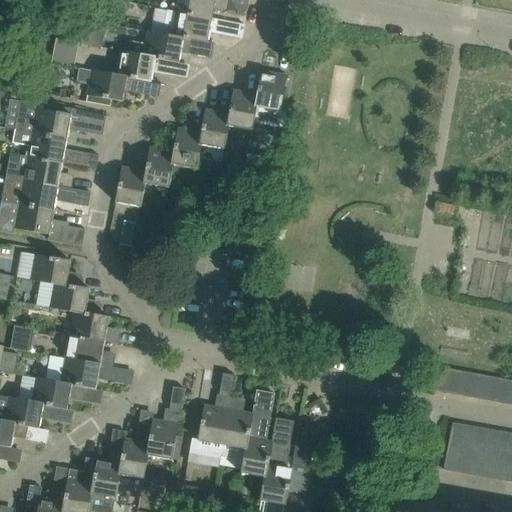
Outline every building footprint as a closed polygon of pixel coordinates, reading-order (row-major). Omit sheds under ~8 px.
[(236,0),(177,0),(175,12),(212,19),(214,10),(219,10),(223,14),(226,12),(231,12),(236,12),(238,16),(247,11),(249,2),(236,0)] [(102,1),(98,21),(113,24),(117,4),(102,1)] [(166,11),(162,34),(171,36),(208,43),(209,33),(242,39),(244,26),(212,19),(175,12),(166,11)] [(127,53),(168,61),(168,62),(179,64),(180,53),(211,58),(214,44),(208,43),(171,36),(162,34),(147,31),(145,44),(129,41),(127,53)] [(56,40),(51,64),(62,66),(67,43),(56,40)] [(115,75),(115,76),(140,80),(140,81),(151,83),(153,73),(154,64),(158,65),(160,70),(166,71),(168,62),(168,61),(127,53),(119,51),(115,75)] [(49,72),(50,63),(39,62),(38,71),(49,72)] [(78,68),(76,82),(89,84),(86,102),(110,107),(111,100),(123,102),(125,91),(138,94),(140,81),(140,80),(115,76),(115,75),(78,68)] [(257,95),(255,107),(256,108),(280,112),(286,76),(261,72),(256,95),(257,95)] [(254,108),(256,95),(233,91),(228,114),(230,114),(227,127),(228,127),(252,131),(256,108),(254,108)] [(71,109),(70,115),(39,109),(39,105),(20,101),(9,99),(2,128),(14,130),(67,140),(69,130),(102,136),(106,117),(71,109)] [(202,134),(197,159),(198,159),(222,163),(228,127),(227,127),(230,114),(228,114),(205,110),(201,133),(202,134)] [(173,153),(171,164),(172,165),(196,169),(198,159),(197,159),(202,134),(201,133),(177,129),(173,153)] [(14,130),(10,154),(63,164),(96,170),(99,156),(65,150),(67,140),(14,130)] [(146,172),(144,185),(145,186),(167,190),(172,165),(171,164),(173,153),(149,148),(145,172),(146,172)] [(10,154),(6,177),(71,190),(73,180),(66,178),(63,182),(59,181),(61,173),(63,164),(10,154)] [(245,171),(243,177),(271,159),(248,155),(245,171)] [(121,167),(115,203),(141,208),(145,186),(144,185),(146,172),(145,172),(121,167)] [(231,169),(230,176),(243,178),(243,177),(245,171),(231,169)] [(71,190),(6,177),(1,200),(54,210),(56,201),(62,202),(62,203),(88,208),(91,193),(71,190)] [(203,187),(202,195),(215,197),(216,189),(203,187)] [(15,229),(31,232),(49,235),(48,241),(82,247),(85,230),(60,225),(55,229),(51,229),(54,210),(1,200),(0,208),(0,232),(14,235),(15,229)] [(173,215),(186,217),(188,209),(175,207),(173,215)] [(145,234),(158,236),(160,228),(147,226),(145,234)] [(118,252),(131,255),(133,247),(131,247),(134,232),(122,230),(118,252)] [(67,280),(70,261),(50,258),(35,255),(31,275),(30,279),(54,284),(54,283),(79,288),(79,287),(81,278),(74,277),(71,281),(67,280)] [(10,277),(0,274),(0,299),(6,300),(10,277)] [(54,284),(50,308),(72,312),(73,311),(98,316),(98,315),(100,306),(93,305),(90,309),(86,308),(88,300),(90,289),(79,287),(79,288),(54,283),(54,284)] [(72,312),(68,335),(105,342),(117,344),(119,334),(113,333),(109,337),(106,336),(107,328),(109,318),(109,317),(98,315),(98,316),(73,311),(72,312)] [(16,326),(12,348),(22,350),(26,328),(16,326)] [(68,335),(64,358),(113,367),(115,358),(108,357),(105,360),(101,359),(105,342),(68,335)] [(4,353),(0,371),(0,372),(15,375),(18,356),(4,353)] [(64,360),(60,383),(84,388),(96,390),(98,379),(99,371),(103,372),(105,376),(111,378),(113,368),(113,367),(64,358),(64,360)] [(438,368),(433,391),(434,391),(444,393),(449,369),(438,368)] [(444,393),(456,395),(460,372),(449,369),(444,393)] [(456,395),(468,397),(472,374),(460,372),(456,395)] [(191,439),(189,453),(220,459),(221,455),(220,455),(231,397),(234,376),(223,374),(219,395),(219,396),(221,396),(220,403),(223,405),(223,409),(214,408),(204,406),(198,440),(192,439),(191,439)] [(468,397),(480,400),(484,376),(472,374),(468,397)] [(480,400),(492,402),(496,378),(484,376),(480,400)] [(492,402),(504,404),(508,380),(496,378),(492,402)] [(32,402),(32,403),(56,407),(56,408),(67,410),(67,408),(69,399),(70,391),(74,392),(76,396),(82,398),(84,388),(60,383),(46,381),(36,379),(36,381),(32,402)] [(150,431),(146,456),(147,456),(171,461),(176,436),(178,425),(177,424),(179,412),(181,412),(185,389),(173,388),(169,410),(168,416),(171,419),(171,423),(163,422),(153,420),(152,420),(150,431)] [(243,459),(240,473),(264,477),(265,478),(271,442),(266,441),(266,438),(263,433),(264,429),(268,427),(270,419),(274,394),(257,391),(252,414),(245,460),(243,459)] [(0,421),(28,427),(39,429),(41,419),(42,410),(46,411),(48,416),(54,417),(56,408),(56,407),(32,403),(32,402),(18,400),(8,398),(8,399),(0,397),(0,421)] [(231,397),(220,455),(221,455),(243,459),(245,460),(252,414),(242,413),(234,411),(235,407),(240,406),(241,399),(231,397)] [(264,477),(260,501),(261,501),(283,505),(285,506),(295,447),(289,446),(294,422),(276,419),(275,420),(274,428),(271,442),(265,478),(264,477)] [(0,445),(0,446),(0,447),(11,449),(11,448),(13,438),(15,430),(18,430),(20,435),(26,436),(28,427),(0,421),(0,445)] [(448,446),(459,449),(463,425),(452,423),(448,446)] [(475,427),(463,425),(459,449),(471,451),(475,427)] [(471,451),(483,453),(487,429),(475,427),(471,451)] [(122,450),(115,494),(140,498),(144,477),(147,460),(147,456),(146,456),(150,431),(141,429),(140,436),(144,438),(143,443),(135,441),(125,439),(124,439),(122,450)] [(499,432),(487,429),(483,453),(495,455),(499,432)] [(495,455),(507,457),(511,434),(499,432),(495,455)] [(443,471),(455,473),(459,449),(448,446),(443,471)] [(308,511),(311,498),(304,496),(313,450),(295,447),(285,506),(283,505),(282,511),(308,511)] [(96,459),(96,460),(86,511),(111,511),(115,494),(122,450),(113,449),(112,455),(111,461),(96,459)] [(471,451),(459,449),(455,473),(467,475),(471,451)] [(467,475),(479,477),(483,453),(471,451),(467,475)] [(495,455),(483,453),(479,477),(490,479),(495,455)] [(490,479),(502,481),(507,457),(495,455),(490,479)] [(511,458),(507,457),(502,481),(511,483),(511,458)] [(66,490),(61,511),(86,511),(96,460),(86,458),(83,472),(69,470),(66,490)] [(186,502),(211,506),(214,491),(189,487),(186,502)] [(38,509),(37,511),(61,511),(66,490),(57,488),(56,495),(59,497),(59,501),(50,500),(40,498),(38,509)]
